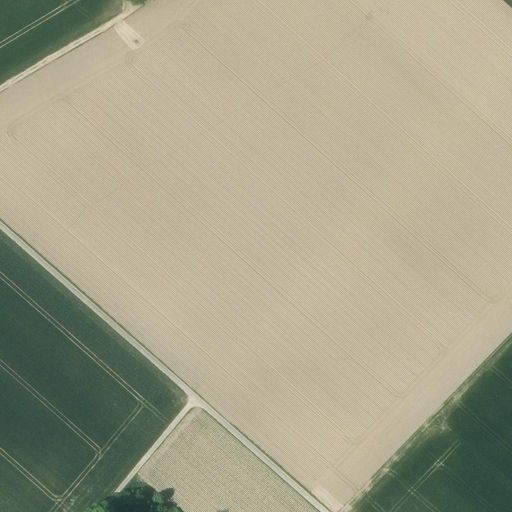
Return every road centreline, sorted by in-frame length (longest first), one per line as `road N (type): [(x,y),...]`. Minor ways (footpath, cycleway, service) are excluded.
road 1 (track): [(0,226),(321,511)]
road 2 (track): [(346,511),(511,338)]
road 3 (track): [(0,89),(136,6)]
road 4 (track): [(102,511),(196,399)]
